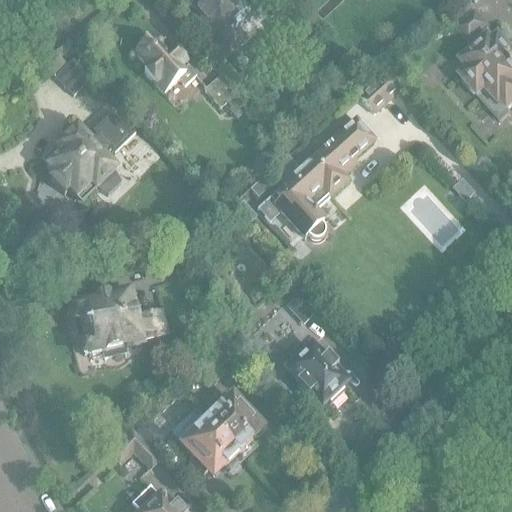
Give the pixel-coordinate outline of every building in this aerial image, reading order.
[(230,0),(228,2),(226,0),(195,0),(190,5),(204,20),(201,23),(231,56),(246,42),(233,28),(235,26),(237,28),(250,16),(248,14),(260,3),(256,0),(230,0)] [(285,9),(277,0),(275,0),(267,8),(275,17),(285,9)] [(457,32),(469,46),(487,30),(475,16),(457,32)] [(187,90),(197,82),(163,42),(157,46),(154,42),(150,45),(148,44),(147,43),(145,43),(143,43),(141,44),(139,45),(138,47),(138,50),(139,52),(140,54),(135,58),(146,72),(142,76),(161,98),(180,82),(187,90)] [(511,58),(499,43),(492,49),(487,42),(471,56),(471,57),(463,65),(471,74),(462,81),(464,84),(462,85),(474,99),(475,98),(496,121),(511,107),(511,58)] [(72,100),(91,84),(74,64),(55,81),(72,100)] [(242,103),(237,97),(221,79),(205,93),(220,111),(226,106),(231,112),(229,114),(236,124),(245,116),(242,112),(243,110),(239,106),(242,103)] [(375,116),(390,102),(375,86),(360,99),(375,116)] [(111,197),(118,190),(116,176),(117,174),(104,161),(111,155),(115,158),(133,141),(112,119),(93,136),(97,139),(90,146),(76,133),(55,153),(56,155),(44,166),(48,170),(46,172),(53,180),(49,183),(63,198),(67,194),(76,203),(78,201),(82,205),(93,194),(95,196),(97,194),(111,197)] [(286,189),(256,214),(268,227),(279,217),(301,243),(306,239),(308,237),(310,238),(311,240),(313,241),(315,241),(317,241),(320,241),(322,239),(324,237),(324,235),(324,232),(324,229),(323,226),(322,225),(324,223),(337,212),(328,201),(347,184),(348,183),(340,174),(372,144),(355,126),(286,189)] [(466,204),(473,197),(463,185),(455,192),(466,204)] [(226,220),(239,235),(254,222),(241,206),(226,220)] [(190,275),(179,282),(188,291),(197,283),(190,275)] [(141,347),(168,341),(162,315),(139,320),(133,295),(76,309),(76,310),(72,312),(74,321),(79,321),(85,346),(80,348),(83,358),(88,359),(88,360),(141,347)] [(313,319),(313,318),(296,301),(283,314),(299,331),(313,319)] [(229,361),(246,345),(237,335),(219,352),(229,361)] [(336,374),(335,373),(337,371),(336,369),(337,368),(330,361),(328,362),(327,361),(325,363),(324,363),(323,364),(311,353),(306,358),(299,351),(288,362),(294,368),(291,371),(292,371),(288,375),(298,385),(296,386),(297,388),(295,390),(306,402),(309,399),(310,401),(312,399),(322,409),(325,406),(329,410),(344,395),(340,391),(345,386),(335,376),(336,374)] [(219,352),(211,360),(195,375),(210,390),(226,375),(220,369),(229,361),(219,352)] [(240,459),(253,446),(254,445),(252,444),(254,441),(253,440),(261,433),(257,429),(262,424),(241,403),(236,408),(232,404),(223,413),(221,411),(207,425),(240,459)] [(147,425),(135,436),(152,454),(164,442),(147,425)] [(226,472),(240,459),(207,425),(193,439),(195,441),(185,451),(193,460),(190,464),(205,479),(209,476),(212,479),(221,471),(222,472),(224,470),(226,472)] [(159,463),(151,455),(133,436),(111,458),(120,468),(132,455),(150,473),(159,463)] [(172,511),(170,511),(160,502),(160,503),(149,492),(131,510),(132,511),(181,511),(179,509),(177,511),(176,510),(174,511),(173,511),(172,511)]
